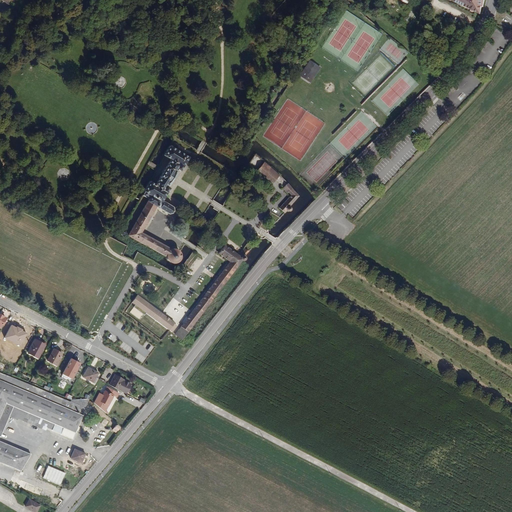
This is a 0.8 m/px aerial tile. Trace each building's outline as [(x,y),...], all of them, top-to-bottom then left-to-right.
[(453,0),(464,6),(479,14),(480,7),(482,7),(482,2),(482,0),(453,0)] [(311,84),(323,67),(312,60),(300,77),(311,84)] [(180,169),(188,155),(169,143),(162,156),(167,159),(162,169),(160,173),(155,182),(150,179),(142,193),(143,194),(140,199),(144,201),(127,233),(163,255),(163,256),(163,257),(163,258),(164,260),(164,261),(165,262),(165,263),(166,264),(167,265),(168,265),(169,266),(170,266),(172,266),(173,267),(174,266),(175,266),(176,266),(178,265),(179,265),(180,264),(180,263),(181,262),(182,261),(182,260),(183,259),(183,257),(183,256),(183,255),(182,254),(182,253),(181,251),(181,250),(180,250),(179,249),(178,248),(177,248),(176,247),(175,247),(174,247),(173,247),(171,247),(170,247),(170,248),(141,231),(155,205),(168,211),(171,211),(173,209),(173,205),(163,198),(169,187),(167,185),(177,168),(180,169)] [(271,182),(278,175),(263,161),(256,168),(271,182)] [(284,202),(279,207),(285,213),(291,207),(292,208),(294,208),(295,207),(296,206),(296,205),(295,203),(301,197),(293,188),(287,182),(282,187),(287,191),(291,194),(284,202)] [(245,248),(240,254),(226,244),(219,254),(229,262),(198,302),(174,333),(182,338),(188,329),(198,317),(227,280),(244,259),(245,259),(247,259),(249,258),(249,256),(247,254),(250,251),(245,248)] [(141,289),(153,293),(156,284),(144,280),(141,289)] [(144,311),(148,305),(134,295),(130,301),(144,311)] [(148,313),(153,306),(149,303),(148,305),(144,311),(148,313)] [(170,320),(171,318),(155,306),(151,311),(154,313),(152,316),(169,329),(173,322),(170,320)] [(141,318),(143,314),(133,308),(131,312),(141,318)] [(19,346),(26,333),(22,331),(23,329),(16,326),(15,327),(11,325),(4,338),(19,346)] [(37,359),(43,346),(34,341),(27,354),(37,359)] [(57,359),(59,354),(52,350),(46,362),(56,367),(59,361),(57,359)] [(71,380),(79,364),(70,360),(61,377),(66,380),(67,379),(71,380)] [(95,379),(98,374),(87,369),(82,379),(93,385),(93,383),(95,384),(97,380),(95,379)] [(10,447),(0,442),(0,434),(9,415),(50,432),(51,430),(72,439),(75,431),(77,431),(78,428),(77,427),(81,416),(80,415),(87,399),(71,402),(70,404),(9,377),(0,373),(0,463),(21,472),(30,455),(10,447)] [(110,386),(118,390),(118,389),(123,379),(124,378),(116,374),(110,386)] [(131,383),(123,379),(118,389),(126,393),(131,383)] [(116,398),(118,394),(107,388),(102,396),(99,394),(93,403),(104,412),(113,397),(116,398)] [(81,463),(85,454),(74,450),(70,459),(81,463)] [(60,486),(65,475),(48,467),(43,479),(60,486)] [(35,511),(40,505),(32,500),(28,508),(35,511)]
